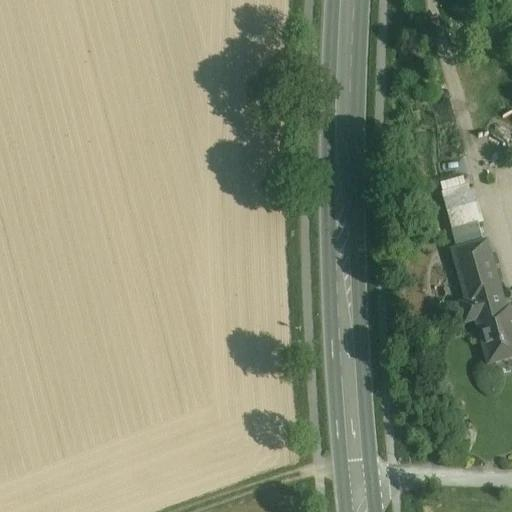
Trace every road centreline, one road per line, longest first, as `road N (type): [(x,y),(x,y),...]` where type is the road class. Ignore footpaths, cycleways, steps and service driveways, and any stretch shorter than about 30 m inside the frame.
road 1 (primary): [(350,0),(342,119),(357,472)]
road 2 (unclassified): [(511,483),(357,472)]
